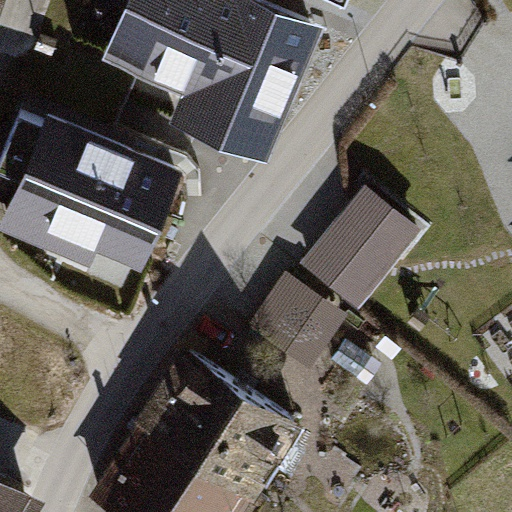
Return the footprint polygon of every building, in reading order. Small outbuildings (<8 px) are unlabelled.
[(328,19),(283,0),(126,0),(104,53),(185,87),(173,114),(271,156),(328,19)] [(50,108),(1,221),(93,260),(99,244),(145,264),(187,166),(50,108)] [(366,180),(302,261),(360,306),(424,226),(366,180)] [(307,283),(286,269),(246,329),(267,343),(307,283)] [(136,417),(139,419),(255,495),(257,497),(307,421),(185,342),(136,417)] [(139,419),(91,492),(121,511),(243,511),(255,495),(139,419)] [(0,511),(36,511),(46,496),(0,469),(0,511)]
